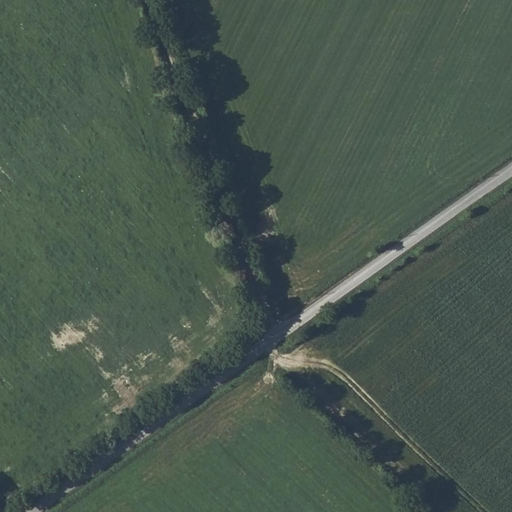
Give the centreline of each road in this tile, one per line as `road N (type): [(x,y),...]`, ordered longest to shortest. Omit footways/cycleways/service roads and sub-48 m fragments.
road 1 (unclassified): [(41,511),(511,172)]
road 2 (track): [(282,338),(150,0)]
